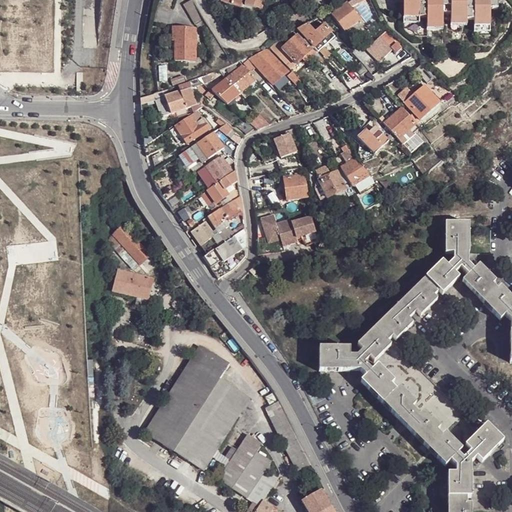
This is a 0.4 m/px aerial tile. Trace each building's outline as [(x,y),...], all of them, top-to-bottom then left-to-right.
[(222,0),(222,2),(242,8),(244,0),(247,0),(246,5),(263,10),(265,0),(222,0)] [(402,0),(403,16),(418,15),(426,15),(426,23),(443,23),(442,13),(442,8),(450,8),(450,13),(450,19),(466,18),(474,18),(474,25),(490,25),(489,7),(497,7),(496,0),(402,0)] [(347,32),(362,19),(354,8),(350,3),(334,15),(347,32)] [(197,22),(203,18),(194,4),(188,8),(197,22)] [(309,22),(298,27),(301,30),(316,48),(334,32),(326,24),(317,31),(309,22)] [(189,61),(196,60),(194,26),(171,27),(172,39),(174,40),(175,61),(179,61),(189,61)] [(279,38),(271,46),(272,47),(281,57),(287,51),(297,62),(302,57),(304,55),(308,59),(315,53),(322,61),(325,58),(320,52),(316,48),(301,30),(298,32),(285,44),(279,38)] [(334,32),(316,48),(320,52),(338,37),(334,32)] [(397,54),(402,49),(389,34),(369,51),(381,64),(395,52),(397,54)] [(263,70),(256,62),(270,49),(269,46),(262,51),(261,51),(257,54),(257,53),(254,56),(253,55),(244,63),(244,64),(255,77),(263,70)] [(272,47),(270,49),(284,63),(285,62),(281,57),(272,47)] [(263,70),(269,76),(282,64),(284,63),(270,49),(256,62),(263,70)] [(281,57),(285,62),(291,67),(297,62),(287,51),(281,57)] [(363,77),(370,72),(364,65),(361,62),(355,67),(363,77)] [(244,64),(229,78),(242,93),(249,86),(256,80),(257,79),(255,77),(244,64)] [(282,64),(269,76),(277,85),(290,72),(282,64)] [(416,71),(420,74),(430,85),(437,79),(426,69),(422,66),(416,71)] [(159,83),(167,82),(167,67),(158,67),(159,83)] [(206,83),(224,73),(220,69),(199,77),(206,83)] [(302,79),(295,71),(288,77),(296,85),(302,79)] [(183,84),(187,82),(184,76),(172,82),(175,87),(179,85),(183,84)] [(187,82),(183,84),(185,91),(194,98),(200,104),(195,88),(206,83),(199,77),(187,82)] [(229,104),(242,93),(229,78),(215,91),(218,94),(229,104)] [(256,80),(249,86),(254,91),(261,85),(256,80)] [(408,87),(398,95),(419,122),(439,106),(425,88),(415,96),(408,87)] [(215,91),(214,90),(208,96),(212,100),(218,94),(215,91)] [(185,91),(181,93),(184,102),(188,100),(194,98),(185,91)] [(181,93),(166,98),(171,113),(174,113),(176,112),(186,108),(184,102),(181,93)] [(157,94),(144,99),(146,117),(160,116),(157,94)] [(165,116),(171,113),(166,98),(159,100),(165,116)] [(190,107),(200,104),(194,98),(188,100),(190,107)] [(267,110),(261,116),(270,125),(275,120),(267,110)] [(403,111),(384,127),(390,135),(396,141),(402,149),(414,140),(410,135),(418,129),(403,111)] [(188,144),(208,130),(197,113),(176,127),(185,139),(188,144)] [(260,114),(249,123),(257,130),(270,126),(270,125),(261,116),(260,114)] [(253,128),(243,119),(237,127),(246,135),(248,134),(253,128)] [(222,126),(217,130),(226,137),(232,129),(225,124),(222,126)] [(176,127),(171,131),(179,143),(185,139),(176,127)] [(390,135),(384,127),(382,129),(388,137),(390,135)] [(366,132),(357,138),(373,158),(382,151),(381,150),(387,145),(375,130),(369,135),(366,132)] [(179,155),(187,167),(200,158),(199,156),(202,154),(206,159),(223,148),(212,132),(179,155)] [(281,172),(302,169),(292,134),(276,139),(282,158),(277,160),(281,172)] [(396,141),(390,135),(388,137),(387,137),(393,144),(396,141)] [(357,159),(346,143),(341,146),(344,150),(341,153),(348,163),(341,168),(341,169),(342,170),(350,184),(353,188),(356,186),(360,192),(367,188),(363,181),(367,178),(369,180),(371,179),(357,159)] [(161,153),(152,157),(155,170),(166,164),(161,153)] [(222,156),(230,167),(236,162),(224,155),(222,156)] [(217,182),(232,171),(230,167),(222,156),(206,166),(217,182)] [(206,166),(198,172),(210,190),(218,184),(217,182),(206,166)] [(328,169),(317,175),(320,181),(331,175),(328,169)] [(158,190),(173,181),(166,170),(152,179),(156,186),(158,190)] [(331,175),(320,181),(323,188),(329,199),(329,200),(332,198),(337,196),(339,195),(347,191),(345,186),(350,184),(342,170),(331,175)] [(218,204),(227,198),(223,192),(238,183),(235,172),(218,184),(210,190),(208,191),(215,200),(218,204)] [(288,202),(307,200),(305,177),(285,180),(288,202)] [(350,184),(345,186),(347,191),(339,195),(341,197),(342,200),(356,193),(353,188),(350,184)] [(323,188),(317,191),(323,202),(329,199),(323,188)] [(208,191),(202,196),(207,205),(215,200),(208,191)] [(213,215),(209,217),(226,242),(234,237),(244,230),(244,224),(233,231),(230,226),(226,228),(222,221),(228,217),(226,215),(242,205),(240,197),(220,210),(213,215)] [(242,211),(242,205),(226,215),(228,217),(230,220),(242,211)] [(320,213),(323,221),(329,219),(326,211),(320,213)] [(274,218),(261,222),(269,246),(281,242),(284,248),(298,244),(296,240),(297,240),(292,225),(291,225),(290,222),(277,227),(274,218)] [(311,218),(292,225),(297,240),(302,238),(303,241),(306,247),(319,242),(316,234),(311,218)] [(187,224),(191,230),(196,227),(192,221),(187,224)] [(215,250),(219,247),(217,244),(219,242),(206,223),(192,232),(208,255),(215,250)] [(482,463),(503,442),(487,425),(465,447),(471,452),(463,460),(457,454),(462,450),(445,434),(442,437),(437,432),(440,428),(423,412),(419,416),(412,409),(416,404),(399,388),(396,391),(391,386),(394,382),(377,366),(371,372),(364,364),(369,359),(374,363),(390,346),(387,343),(392,338),(396,341),(412,325),(408,320),(416,313),(420,317),(436,301),(434,297),(437,291),(442,296),(459,279),(455,275),(460,269),(468,277),(462,283),(472,293),(500,322),(505,316),(510,322),(511,332),(510,332),(510,363),(511,363),(511,311),(511,310),(511,309),(511,299),(500,288),(496,291),(492,286),(495,283),(489,276),(479,266),(474,271),(468,265),(468,255),(469,255),(469,224),(445,224),(445,255),(453,255),(453,262),(447,268),(442,263),(425,279),(357,346),(362,351),(357,357),(349,357),(349,349),(319,349),(319,372),(349,372),(350,371),(360,371),(361,382),(446,466),(450,461),(456,467),(456,474),(448,474),(448,498),(447,511),(471,511),(471,505),(466,505),(467,498),(472,498),(472,474),(471,474),(471,464),(477,458),(482,463)] [(157,265),(125,228),(109,242),(137,275),(144,277),(157,265)] [(245,238),(244,230),(234,237),(235,238),(238,243),(245,238)] [(223,261),(241,248),(238,243),(235,238),(216,251),(223,261)] [(241,248),(223,261),(225,264),(244,251),(241,248)] [(208,255),(204,258),(219,280),(231,272),(225,264),(223,261),(216,251),(215,250),(208,255)] [(254,268),(250,272),(254,277),(262,270),(257,265),(254,268)] [(112,293),(137,299),(148,301),(153,282),(153,281),(117,272),(112,293)] [(148,301),(137,299),(134,308),(154,313),(162,284),(153,282),(148,301)] [(203,472),(248,399),(218,381),(227,366),(197,347),(144,435),(203,472)] [(282,406),(279,401),(264,409),(296,471),(311,464),(282,406)] [(219,481),(248,499),(265,472),(271,462),(256,454),(263,444),(247,435),(219,481)] [(297,472),(301,483),(307,481),(303,470),(297,472)] [(248,499),(253,502),(259,506),(254,511),(277,511),(263,503),(277,480),(265,472),(248,499)] [(333,511),(327,502),(321,492),(321,491),(302,503),(308,511),(333,511)] [(254,511),(259,506),(253,502),(246,511),(254,511)]
